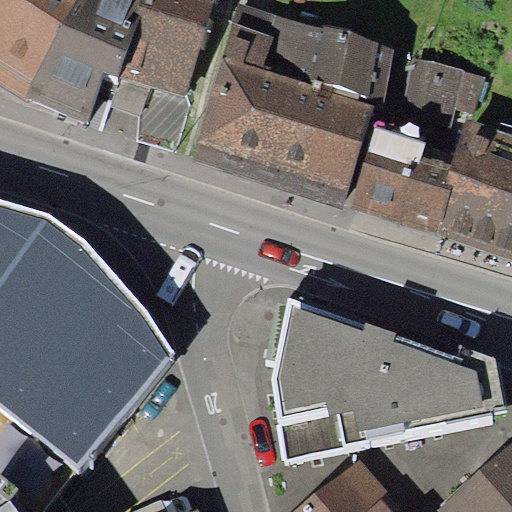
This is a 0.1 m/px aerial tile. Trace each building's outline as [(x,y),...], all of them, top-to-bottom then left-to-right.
[(0,0),(0,86),(23,100),(80,0),(0,0)] [(138,0),(80,0),(23,100),(28,103),(29,100),(88,124),(102,71),(118,77),(139,11),(135,10),(138,0)] [(139,11),(118,77),(184,98),(215,0),(138,0),(135,10),(139,11)] [(239,2),(196,141),(348,188),(375,100),(380,102),(397,47),(323,25),(322,28),(239,2)] [(414,58),(400,119),(451,130),(456,108),(474,112),(482,75),(464,71),(464,69),(414,58)] [(511,132),(466,117),(454,155),(446,179),(452,181),(435,234),(511,258),(511,132)] [(420,162),(425,146),(427,141),(375,125),(349,207),(395,221),(415,160),(420,162)] [(446,179),(454,155),(425,146),(420,162),(415,160),(395,221),(435,234),(452,181),(446,179)] [(0,404),(80,470),(175,351),(87,240),(50,212),(0,197),(0,404)] [(458,355),(289,295),(271,374),(285,461),(346,449),(345,444),(369,439),(369,436),(493,413),(493,409),(506,407),(495,358),(462,345),(458,355)] [(511,511),(511,440),(439,504),(442,507),(436,511),(511,511)] [(406,511),(360,459),(295,511),(406,511)] [(91,511),(70,485),(42,511),(91,511)] [(23,511),(8,497),(0,501),(0,511),(23,511)]
